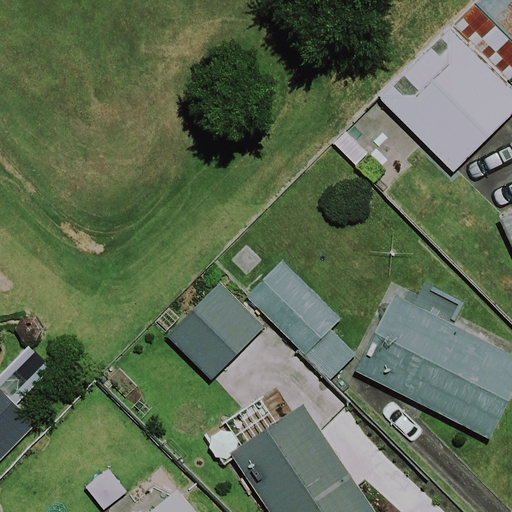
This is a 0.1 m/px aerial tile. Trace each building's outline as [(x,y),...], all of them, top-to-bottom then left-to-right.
[(511,80),(511,0),(475,0),(376,100),(452,175),(511,114),(511,92),(506,87),(511,80)] [(511,214),(498,221),(511,251),(511,214)] [(332,333),(340,325),(282,264),(246,297),(327,383),(354,357),(332,333)] [(261,331),(217,287),(166,338),(210,382),(261,331)] [(511,394),(511,359),(393,298),(373,338),(355,373),(488,441),(511,394)] [(0,458),(32,426),(0,394),(0,458)] [(267,430),(277,447),(247,466),(260,486),(253,491),(267,511),(370,511),(304,407),(267,430)] [(190,511),(174,494),(153,511),(190,511)]
